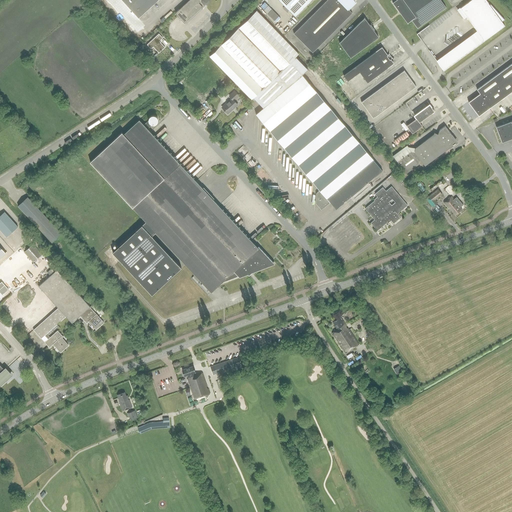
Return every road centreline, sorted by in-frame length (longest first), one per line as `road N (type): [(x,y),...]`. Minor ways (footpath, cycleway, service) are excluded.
road 1 (residential): [(327,290),(315,257),(154,82)]
road 2 (tertiary): [(54,399),(304,300)]
road 3 (unclassified): [(511,206),(499,173),(369,0)]
road 4 (unclassified): [(438,511),(304,300)]
road 5 (tertiary): [(327,290),(511,220)]
road 6 (residential): [(0,183),(154,82)]
